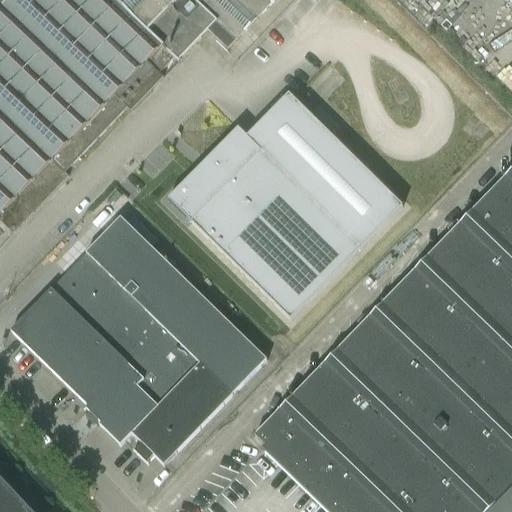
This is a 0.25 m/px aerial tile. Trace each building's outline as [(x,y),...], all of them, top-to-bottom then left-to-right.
[(0,0),(0,222),(14,236),(69,178),(65,174),(127,109),(131,113),(164,79),(160,76),(174,61),(179,65),(180,64),(179,63),(208,32),(228,51),(277,0),(0,0)] [(169,201),(291,322),(403,209),(289,97),(247,139),(239,131),(169,201)] [(511,511),(511,173),(252,442),(324,511),(511,511)] [(121,221),(11,333),(88,408),(87,411),(101,425),(99,427),(121,448),(133,436),(142,446),(136,453),(134,451),(133,452),(149,467),(156,460),(165,469),(267,363),(263,360),(258,365),(255,362),(260,356),(121,221)] [(0,511),(30,511),(0,479),(0,511)]
